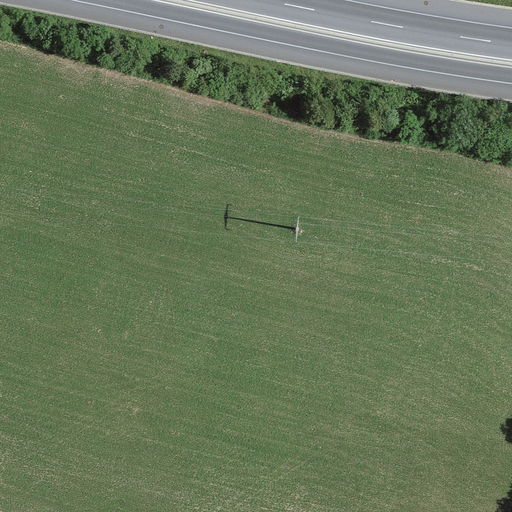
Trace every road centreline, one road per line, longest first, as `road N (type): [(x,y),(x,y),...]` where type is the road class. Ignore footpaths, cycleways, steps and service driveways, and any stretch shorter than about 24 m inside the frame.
road 1 (trunk): [(108,0),(511,75)]
road 2 (trunk): [(511,44),(264,0)]
